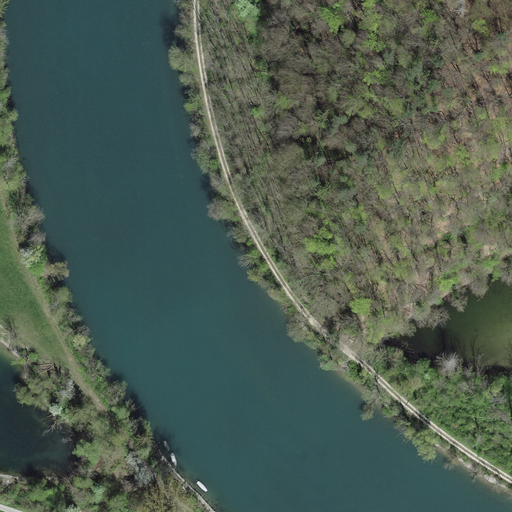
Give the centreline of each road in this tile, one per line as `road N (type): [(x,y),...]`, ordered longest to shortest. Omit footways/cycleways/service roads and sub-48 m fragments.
road 1 (track): [(194,0),(199,63),(224,162),(296,302),(443,434),(511,481)]
road 2 (track): [(181,511),(92,403)]
